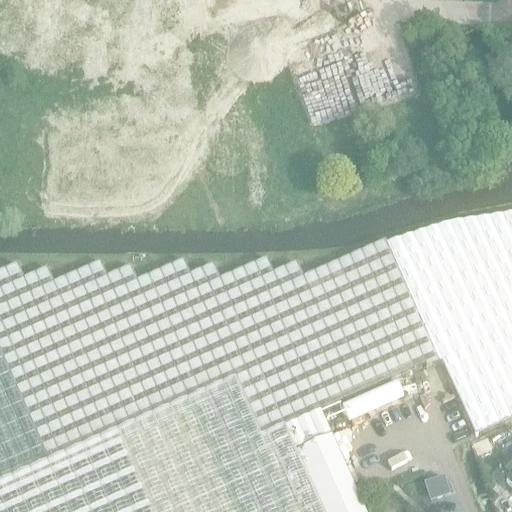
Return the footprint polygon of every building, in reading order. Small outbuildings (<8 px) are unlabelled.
[(321,511),(297,454),(330,439),(319,415),(424,368),(426,372),(441,365),(475,438),(511,420),(511,215),(454,224),(419,234),(385,246),(385,244),(303,281),(296,266),(273,277),(266,262),(220,283),(212,268),(189,279),(182,264),(138,284),(131,270),(108,280),(101,265),(54,286),(48,271),(24,282),(17,268),(0,275),(0,511),(321,511)] [(486,438),(471,445),(477,457),(492,451),(486,438)] [(362,511),(330,439),(297,454),(321,511),(362,511)] [(511,453),(507,459),(498,468),(510,478),(505,483),(511,489),(511,453)] [(444,478),(423,485),(429,503),(450,497),(444,478)]
